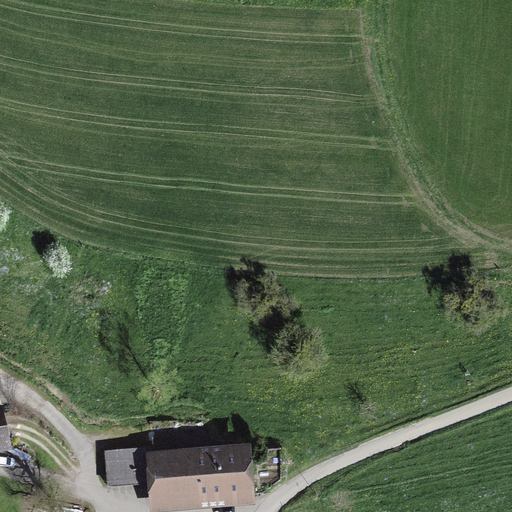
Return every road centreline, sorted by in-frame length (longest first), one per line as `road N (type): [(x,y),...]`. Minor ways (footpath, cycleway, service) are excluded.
road 1 (unclassified): [(511,394),(306,476),(261,511)]
road 2 (track): [(511,244),(466,231),(427,197),(396,137)]
